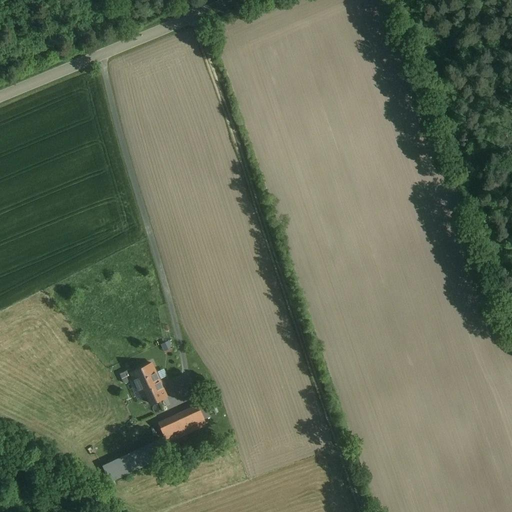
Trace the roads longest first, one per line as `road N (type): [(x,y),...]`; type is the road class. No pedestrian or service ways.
road 1 (track): [(192,17),(363,511)]
road 2 (unclassified): [(234,0),(0,97)]
